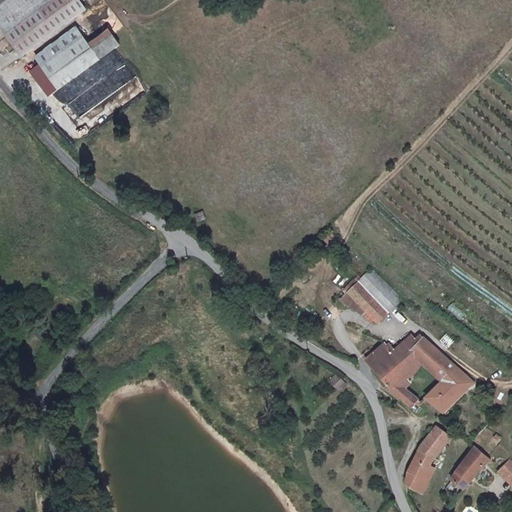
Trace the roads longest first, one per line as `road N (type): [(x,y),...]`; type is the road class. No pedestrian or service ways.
road 1 (unclassified): [(183,240),(273,324),(368,390),(408,511)]
road 2 (unclassified): [(183,240),(46,388),(46,421),(74,511)]
road 3 (unclassified): [(0,83),(71,166),(183,240)]
